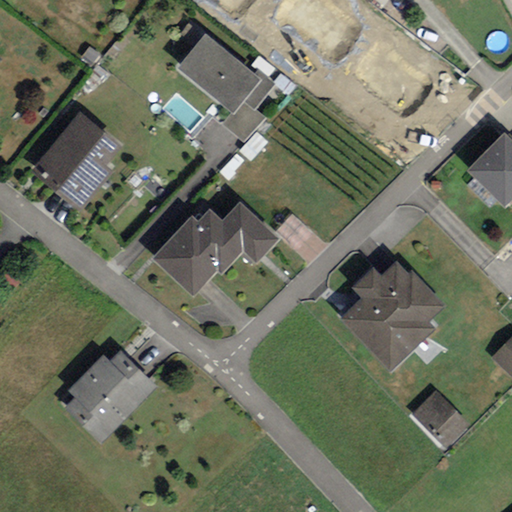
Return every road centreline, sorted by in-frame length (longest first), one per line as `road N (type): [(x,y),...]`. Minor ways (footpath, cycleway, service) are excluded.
road 1 (residential): [(511,81),(215,367)]
road 2 (residential): [(0,195),(215,367)]
road 3 (residential): [(215,367),(355,511)]
